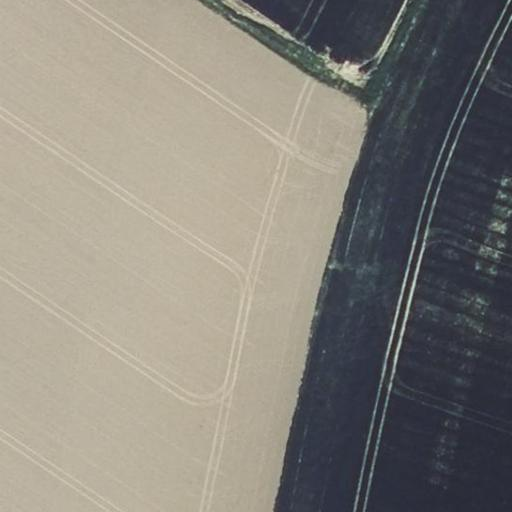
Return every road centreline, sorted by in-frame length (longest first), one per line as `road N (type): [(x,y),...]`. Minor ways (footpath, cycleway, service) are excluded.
road 1 (track): [(408,0),(363,88),(269,511)]
road 2 (track): [(230,0),(363,88)]
